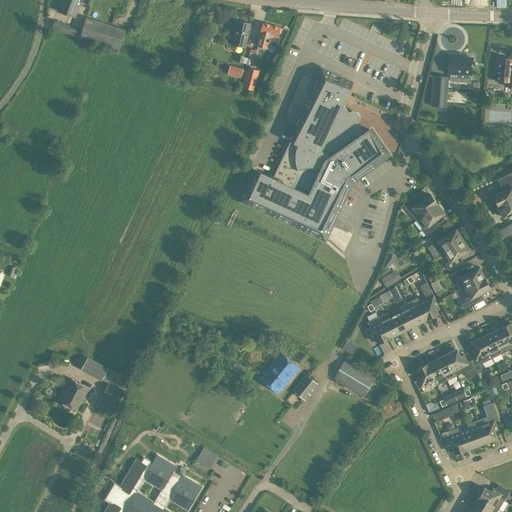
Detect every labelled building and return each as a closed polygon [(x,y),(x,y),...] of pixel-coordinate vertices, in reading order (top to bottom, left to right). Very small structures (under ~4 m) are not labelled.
[(77,0),(61,0),(58,11),(75,17),(79,5),(76,4),(77,0)] [(125,29),(86,17),(80,36),(119,49),(125,29)] [(69,25),(54,20),(52,28),(66,33),(69,25)] [(250,23),(236,20),(233,37),(229,36),(227,46),(235,48),(236,44),(246,46),(250,23)] [(280,27),(263,22),(256,46),(267,49),(269,43),(277,45),(280,37),(277,36),(280,27)] [(449,53),(448,72),(450,72),(450,81),(470,82),(471,74),(472,74),(473,57),(460,57),(460,54),(449,53)] [(505,85),(511,86),(511,58),(492,57),(497,58),(495,80),(505,81),(505,85)] [(243,68),(230,65),(227,75),(240,78),(243,68)] [(259,70),(248,67),(242,87),(254,90),(259,70)] [(257,170),(244,199),(324,236),(324,235),(326,233),(325,232),(328,224),(329,225),(329,224),(330,224),(340,201),(338,200),(340,197),(342,197),(344,194),(350,180),(381,159),(363,133),(362,131),(342,103),(352,82),(324,68),(317,82),(296,128),(296,129),(279,164),(273,178),(257,170)] [(446,108),(448,76),(432,75),(430,107),(446,108)] [(511,172),(497,179),(503,191),(493,195),(498,206),(511,199),(511,172)] [(416,220),(438,204),(430,194),(419,202),(415,197),(404,206),(408,211),(409,210),(416,220)] [(511,199),(498,206),(503,217),(511,212),(511,199)] [(439,205),(438,204),(416,220),(422,228),(426,234),(437,226),(433,221),(444,212),(445,211),(440,205),(439,205)] [(445,251),(463,239),(456,229),(444,237),(441,231),(430,239),(433,244),(434,244),(440,254),(445,251)] [(463,239),(445,251),(451,260),(445,264),(449,269),(460,262),(457,257),(469,249),(463,239)] [(461,289),(485,277),(479,267),(467,273),(464,267),(452,274),(455,279),(456,279),(461,289)] [(386,287),(401,277),(396,269),(381,279),(386,287)] [(490,288),(485,277),(461,289),(466,299),(460,303),(463,308),(480,300),(477,294),(490,288)] [(386,300),(392,297),(389,290),(382,293),(386,300)] [(417,297),(417,298),(427,318),(437,313),(434,306),(438,304),(433,295),(420,302),(417,297)] [(371,303),(373,307),(383,302),(380,296),(370,301),(371,303)] [(418,323),(427,318),(417,298),(407,302),(418,323)] [(408,328),(418,323),(407,302),(407,303),(409,307),(400,312),(408,328)] [(389,337),(398,333),(390,316),(390,317),(388,312),(378,317),(389,337)] [(408,328),(400,312),(390,316),(398,333),(408,328)] [(389,337),(378,317),(368,322),(370,326),(367,328),(371,337),(375,335),(378,342),(389,337)] [(509,344),(511,348),(511,347),(511,324),(511,322),(501,327),(509,344)] [(509,344),(501,327),(491,332),(501,353),(511,348),(509,344)] [(491,332),(482,337),(492,358),(501,353),(491,332)] [(491,358),(492,358),(482,337),(471,342),(475,349),(471,351),(475,359),(471,361),(474,366),(491,358)] [(341,347),(352,351),(355,343),(344,339),(341,347)] [(456,349),(446,354),(456,375),(465,371),(468,377),(477,373),(474,366),(471,361),(468,362),(464,354),(460,356),(456,349)] [(298,368),(279,353),(258,378),(277,394),(298,368)] [(456,375),(446,354),(436,359),(447,380),(456,375)] [(108,368),(88,357),(82,368),(102,379),(108,368)] [(376,378),(344,359),(333,378),(365,397),(376,378)] [(427,364),(434,380),(436,384),(447,380),(436,359),(427,364)] [(243,368),(237,363),(234,367),(232,371),(229,376),(228,375),(223,382),(232,387),(241,371),(243,368)] [(421,387),(434,380),(427,364),(417,369),(420,376),(416,378),(421,387)] [(511,375),(510,371),(500,375),(502,380),(511,376),(511,375)] [(130,381),(116,373),(111,382),(126,390),(130,381)] [(317,384),(305,374),(293,391),(304,400),(317,384)] [(90,389),(71,379),(60,401),(78,410),(90,389)] [(125,390),(108,381),(95,408),(105,413),(109,405),(115,409),(119,402),(118,401),(125,390)] [(464,390),(453,394),(456,399),(456,400),(466,396),(464,390)] [(469,398),(463,401),(466,410),(473,407),(472,404),(469,398)] [(488,416),(478,420),(486,442),(496,438),(494,430),(498,429),(494,420),(497,419),(491,403),(484,406),(488,416)] [(449,407),(442,410),(445,417),(452,414),(449,407)] [(511,429),(511,407),(501,411),(505,425),(510,423),(511,429)] [(469,429),(469,428),(476,445),(486,442),(478,420),(467,424),(469,429)] [(465,449),(458,427),(447,431),(449,436),(445,437),(448,447),(452,446),(455,453),(465,449)] [(458,427),(465,449),(476,445),(469,428),(460,432),(458,427)] [(214,454),(203,448),(195,461),(206,467),(214,454)] [(168,511),(161,508),(167,499),(186,510),(200,486),(180,475),(179,476),(171,471),(174,465),(154,453),(149,462),(144,459),(142,463),(133,458),(116,486),(111,483),(101,498),(107,502),(100,511),(168,511)] [(478,497),(498,509),(509,490),(499,484),(496,489),(493,488),(491,491),(484,487),(478,497)] [(478,497),(473,507),(481,511),(496,511),(498,509),(478,497)]
